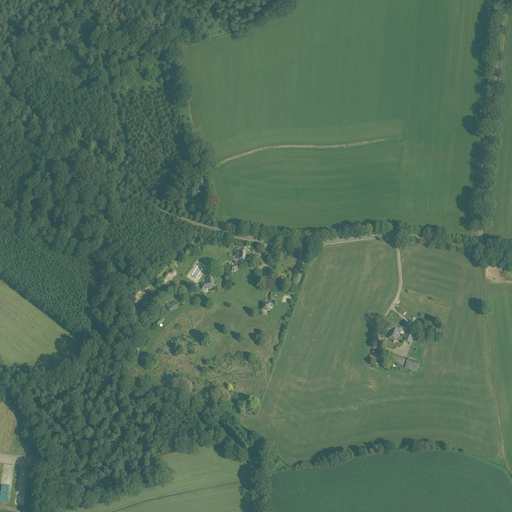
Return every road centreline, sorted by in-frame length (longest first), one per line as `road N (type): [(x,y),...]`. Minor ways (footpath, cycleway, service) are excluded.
road 1 (unclassified): [(478,251),(396,236),(309,243),(230,234),(155,209),(0,133)]
road 2 (unclassified): [(478,251),(500,0)]
road 3 (unclassified): [(43,511),(46,437),(30,402),(0,373)]
